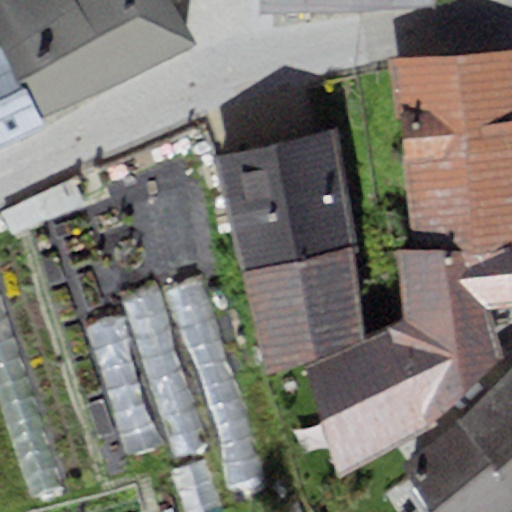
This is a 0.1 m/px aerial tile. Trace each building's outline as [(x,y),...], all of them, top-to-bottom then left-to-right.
[(0,0),(0,46),(40,116),(123,73),(191,38),(168,0),(0,0)] [(0,46),(0,136),(3,135),(40,116),(0,46)] [(511,51),(468,54),(387,59),(409,248),(510,243),(511,243),(511,51)] [(266,141),(212,152),(244,267),(350,248),(327,128),(266,141)] [(409,248),(394,249),(405,322),(303,362),(334,474),(436,420),(431,413),(506,358),(493,317),(489,305),(511,302),(511,264),(510,243),(409,248)] [(356,288),(350,248),(244,267),(265,367),(362,335),(356,288)] [(511,368),(447,424),(399,466),(434,511),(505,511),(511,508),(511,368)]
